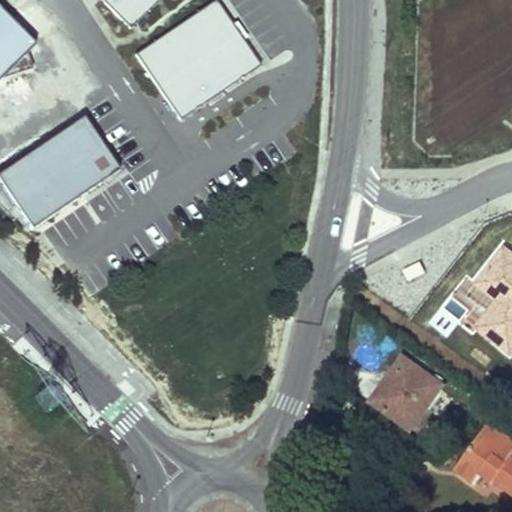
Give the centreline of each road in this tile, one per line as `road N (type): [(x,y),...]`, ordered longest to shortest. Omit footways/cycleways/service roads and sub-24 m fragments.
road 1 (residential): [(59,0),(187,180)]
road 2 (tertiary): [(248,482),(285,408),(318,276)]
road 3 (tertiary): [(0,289),(117,409)]
road 4 (residential): [(318,276),(452,201)]
road 5 (tertiary): [(343,152),(354,0)]
road 6 (residential): [(452,201),(405,203),(343,152)]
road 7 (tertiary): [(318,276),(343,152)]
